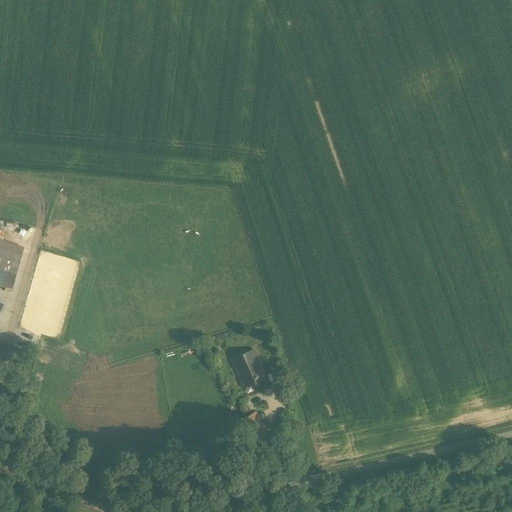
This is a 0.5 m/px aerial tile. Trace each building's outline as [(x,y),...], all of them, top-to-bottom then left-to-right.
[(23,251),(0,244),(0,268),(16,273),(23,251)] [(16,273),(0,268),(0,284),(12,288),(16,273)] [(38,278),(36,278),(33,278),(30,280),(28,281),(26,283),(24,285),(23,287),(22,289),(22,290),(22,293),(22,295),(23,297),(23,299),(24,301),(26,302),(28,304),(29,305),(31,306),(33,307),(37,307),(40,307),(43,306),(45,304),(47,302),(48,301),(49,299),(50,297),(51,296),(51,294),(51,292),(51,290),(50,288),(50,287),(48,285),(47,283),(45,281),(43,280),(41,279),(38,278)] [(262,370),(253,350),(232,360),(244,387),(258,380),(262,387),(273,382),(267,368),(262,370)] [(263,429),(254,413),(240,421),(253,445),(289,422),(285,415),(263,429)]
